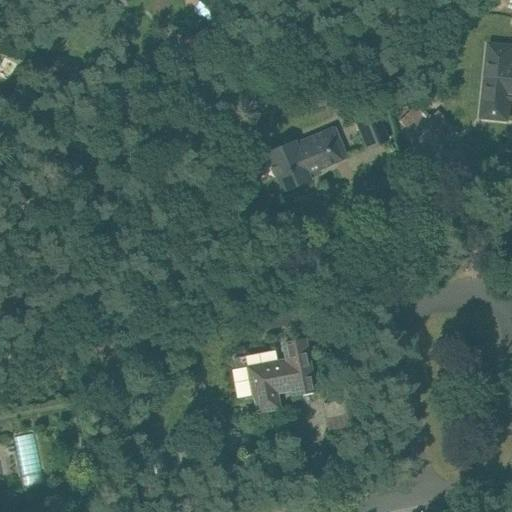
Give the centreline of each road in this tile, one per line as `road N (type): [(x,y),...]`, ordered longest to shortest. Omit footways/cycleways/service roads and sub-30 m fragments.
road 1 (unknown): [(418,491),(406,291),(420,280),(498,283),(511,348)]
road 2 (unclassified): [(305,511),(511,482)]
